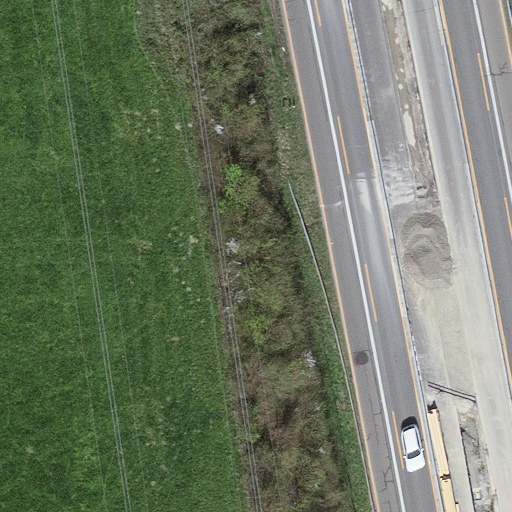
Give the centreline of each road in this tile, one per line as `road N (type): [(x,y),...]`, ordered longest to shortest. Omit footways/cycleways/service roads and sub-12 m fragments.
road 1 (motorway): [(341,0),(437,511)]
road 2 (motorway): [(511,403),(435,0)]
